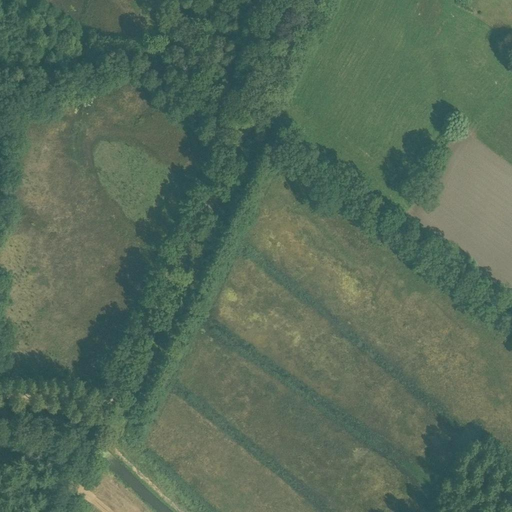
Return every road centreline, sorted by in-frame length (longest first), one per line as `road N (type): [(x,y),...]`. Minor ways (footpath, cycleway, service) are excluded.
road 1 (track): [(112,399),(314,0)]
road 2 (track): [(0,85),(152,44),(271,87)]
